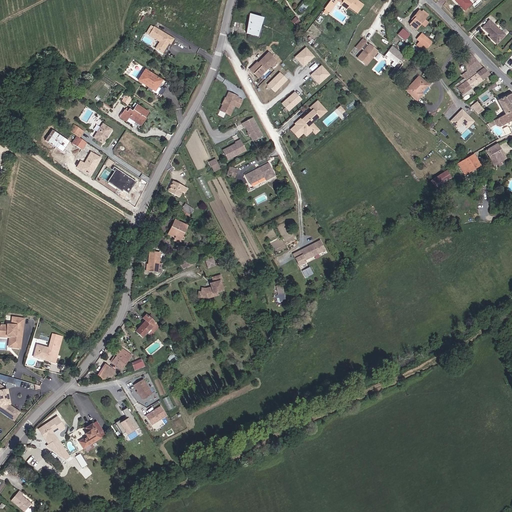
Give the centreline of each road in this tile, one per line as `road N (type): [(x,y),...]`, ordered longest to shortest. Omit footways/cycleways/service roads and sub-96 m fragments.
road 1 (residential): [(219,36),(202,94),(139,221),(113,329),(3,456)]
road 2 (track): [(0,142),(139,221)]
